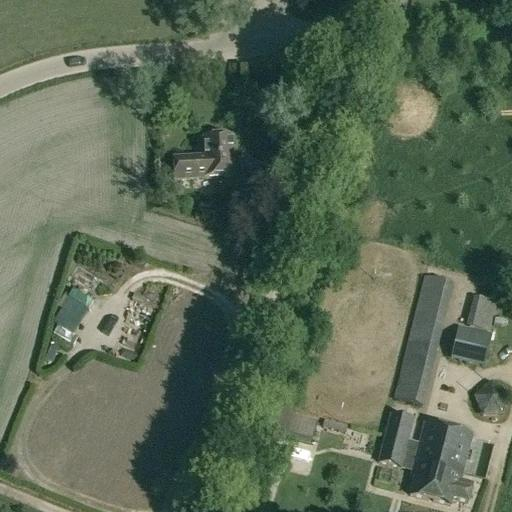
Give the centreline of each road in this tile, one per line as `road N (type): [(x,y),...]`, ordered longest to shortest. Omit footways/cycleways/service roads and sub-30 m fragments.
road 1 (track): [(195,511),(346,39)]
road 2 (unclassified): [(0,86),(62,62),(221,48),(267,20)]
road 3 (unclassified): [(267,20),(346,39),(511,42)]
